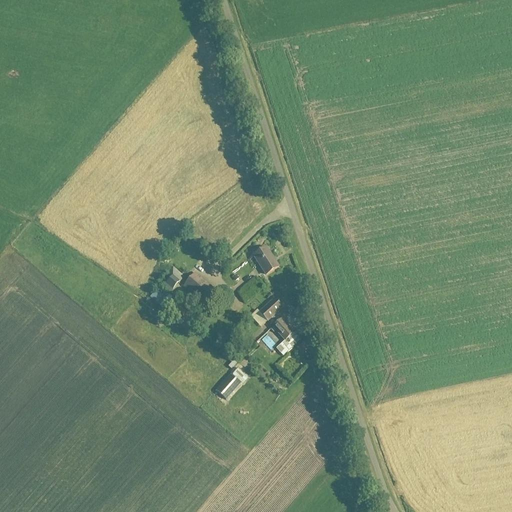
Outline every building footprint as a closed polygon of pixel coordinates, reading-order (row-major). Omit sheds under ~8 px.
[(266,276),(278,268),(266,248),(253,257),(266,276)] [(158,285),(169,296),(184,277),(173,268),(158,285)] [(205,305),(216,292),(195,274),(184,287),(205,305)] [(246,303),(264,287),(255,277),(237,293),(246,303)] [(159,288),(150,299),(160,308),(169,297),(159,288)] [(267,322),(282,309),(274,300),(259,313),(267,322)] [(183,323),(191,312),(182,306),(174,316),(183,323)] [(285,342),(293,334),(281,321),(273,328),(285,342)] [(285,342),(275,350),(282,358),(291,349),(285,342)] [(298,348),(303,356),(312,350),(308,342),(298,348)] [(240,370),(234,376),(244,385),(249,380),(240,370)] [(240,385),(230,376),(216,392),(226,401),(240,385)]
